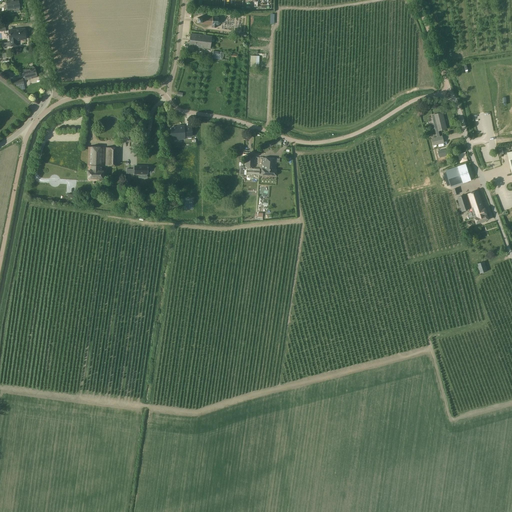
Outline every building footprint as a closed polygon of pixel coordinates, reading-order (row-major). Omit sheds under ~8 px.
[(20,11),(18,0),(15,0),(6,2),(7,5),(4,5),(5,9),(7,9),(8,10),(14,9),(14,12),(20,11)] [(218,25),(220,23),(220,20),(218,18),(212,17),(202,17),(202,18),(197,18),(197,23),(202,23),(202,24),(212,25),(212,28),(216,28),(216,25),(218,25)] [(25,29),(9,31),(11,46),(17,46),(16,40),(26,39),(25,29)] [(189,46),(203,48),(210,49),(212,37),(191,34),(189,46)] [(212,59),(223,60),(224,52),(213,51),(212,59)] [(37,77),(35,68),(33,66),(30,67),(29,69),(23,71),(25,80),(37,77)] [(13,75),(7,69),(2,74),(9,80),(13,75)] [(447,129),(444,120),(442,113),(434,115),(438,131),(447,129)] [(192,136),(192,129),(184,130),(184,126),(179,127),(179,128),(171,128),(172,136),(184,135),(184,137),(192,136)] [(444,143),(443,136),(432,138),(433,146),(444,143)] [(88,171),(88,178),(103,178),(103,171),(102,171),(102,166),(104,166),(104,148),(88,147),(88,166),(89,166),(89,171),(88,171)] [(106,165),(119,166),(120,148),(106,148),(106,165)] [(447,156),(446,149),(439,151),(440,157),(447,156)] [(245,168),(253,169),(254,157),(246,157),(245,168)] [(261,175),(276,176),(276,170),(277,159),(263,158),(262,169),(261,175)] [(446,173),(443,173),(447,186),(450,185),(451,187),(471,180),(466,164),(445,170),(446,173)] [(128,166),(128,174),(141,174),(141,166),(128,166)] [(489,219),(479,190),(473,192),(458,197),(462,211),(472,208),(477,224),(489,219)] [(488,271),(485,261),(477,264),(480,273),(488,271)]
